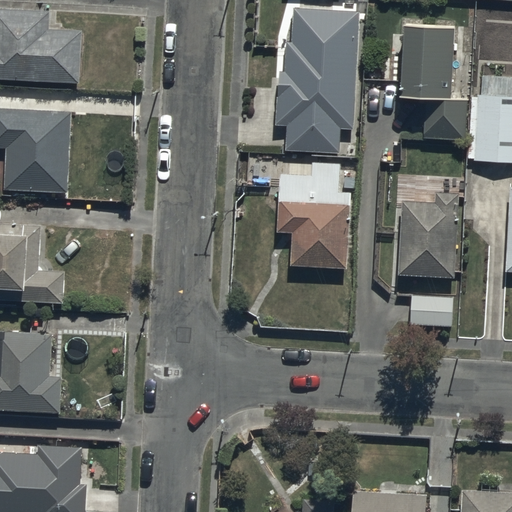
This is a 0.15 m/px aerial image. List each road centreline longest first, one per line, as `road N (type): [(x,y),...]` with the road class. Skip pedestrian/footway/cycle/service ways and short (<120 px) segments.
road 1 (residential): [(178,374),(194,0)]
road 2 (residential): [(178,374),(511,392)]
road 3 (residential): [(171,511),(178,374)]
